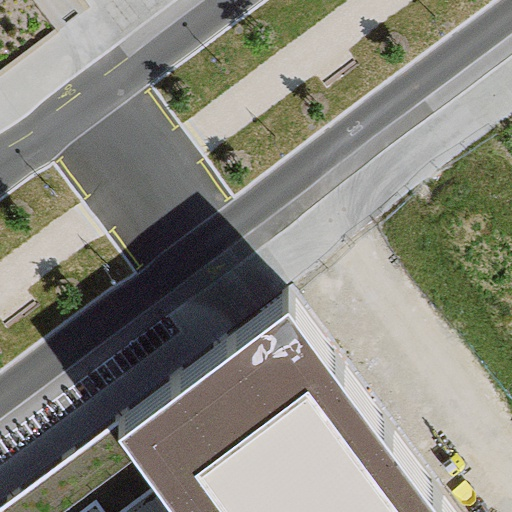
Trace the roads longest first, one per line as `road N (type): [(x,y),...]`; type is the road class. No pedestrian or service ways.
road 1 (residential): [(0,398),(511,14)]
road 2 (residential): [(227,0),(0,170)]
